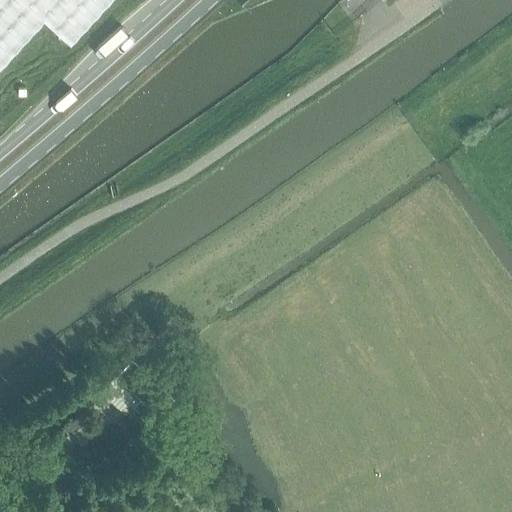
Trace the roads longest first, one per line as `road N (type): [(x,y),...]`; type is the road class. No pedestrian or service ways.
road 1 (primary): [(0,184),(210,0)]
road 2 (primary): [(174,0),(0,150)]
